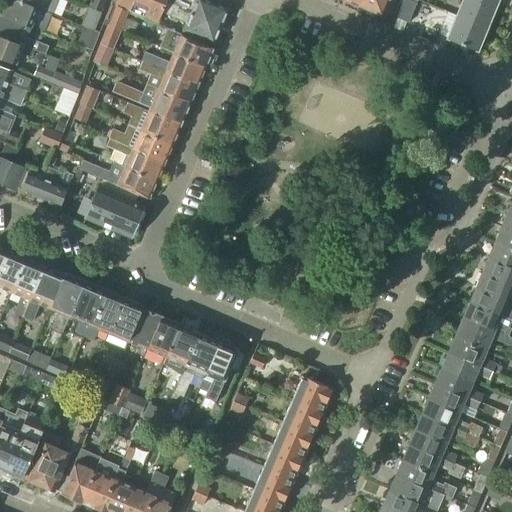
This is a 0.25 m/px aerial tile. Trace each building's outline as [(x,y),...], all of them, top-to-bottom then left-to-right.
[(17,0),(6,0),(1,14),(30,27),(30,28),(45,33),(53,14),(17,0)] [(17,0),(53,14),(57,0),(17,0)] [(107,0),(91,0),(89,7),(102,13),(107,0)] [(111,0),(110,3),(111,3),(110,5),(120,9),(121,8),(129,11),(138,15),(144,17),(158,23),(162,13),(163,13),(167,3),(167,0),(111,0)] [(183,0),(167,0),(167,3),(221,27),(229,10),(220,6),(222,0),(209,0),(209,1),(205,0),(184,0),(183,0)] [(359,0),(358,4),(379,13),(384,0),(359,0)] [(404,0),(397,18),(409,23),(417,4),(408,0),(404,0)] [(494,6),(480,0),(463,0),(457,17),(485,28),(494,6)] [(167,3),(163,13),(186,23),(183,32),(214,45),(221,27),(167,3)] [(107,13),(103,24),(106,26),(121,31),(129,11),(121,8),(120,9),(110,5),(107,13)] [(81,26),(94,31),(102,13),(89,7),(81,26)] [(485,28),(457,17),(447,13),(439,34),(448,38),(447,39),(476,51),(485,28)] [(1,14),(0,16),(0,35),(34,50),(34,51),(45,55),(48,47),(37,43),(26,38),(30,28),(30,27),(1,14)] [(80,26),(84,28),(77,45),(91,51),(99,34),(94,32),(94,31),(81,26),(80,26)] [(106,26),(99,44),(113,50),(121,31),(106,26)] [(166,29),(159,47),(173,53),(204,67),(212,49),(166,29)] [(0,35),(0,58),(15,64),(19,54),(31,58),(34,51),(34,50),(0,35)] [(145,54),(142,62),(196,86),(204,67),(173,53),(168,64),(145,54)] [(142,62),(138,70),(150,75),(146,84),(188,102),(196,86),(142,62)] [(50,83),(54,73),(38,66),(33,76),(50,83)] [(31,80),(0,67),(0,88),(23,98),(31,80)] [(55,73),(54,73),(50,83),(78,95),(82,83),(55,72),(55,73)] [(115,84),(112,91),(127,97),(180,121),(188,102),(146,84),(142,93),(119,83),(118,86),(115,84)] [(92,109),(100,92),(86,86),(78,104),(80,105),(78,109),(90,113),(91,109),(92,109)] [(23,98),(0,88),(0,100),(1,97),(20,105),(23,98)] [(122,113),(131,117),(128,124),(171,142),(179,125),(126,102),(122,113)] [(78,109),(74,119),(85,123),(90,113),(78,109)] [(0,130),(8,134),(15,117),(0,111),(0,130)] [(124,135),(113,130),(109,139),(163,161),(171,142),(128,124),(124,135)] [(44,128),(38,142),(56,150),(62,135),(44,128)] [(0,141),(15,148),(19,139),(8,134),(0,130),(0,141)] [(125,156),(121,165),(155,180),(163,161),(109,139),(106,147),(125,156)] [(0,184),(16,191),(25,169),(0,158),(0,184)] [(83,161),(79,170),(147,199),(155,180),(121,165),(113,162),(109,172),(83,161)] [(61,183),(64,175),(48,168),(44,176),(39,173),(35,172),(32,171),(31,174),(28,173),(20,192),(60,208),(69,186),(61,183)] [(132,235),(144,208),(98,188),(85,219),(127,236),(132,235)] [(511,215),(506,212),(499,228),(511,233),(511,215)] [(511,233),(499,228),(493,243),(511,250),(511,233)] [(511,250),(493,243),(487,258),(511,268),(511,250)] [(6,252),(0,265),(0,288),(11,294),(26,260),(6,252)] [(511,268),(487,258),(480,273),(511,286),(511,268)] [(26,260),(11,294),(21,298),(13,315),(24,319),(45,268),(26,260)] [(45,268),(24,319),(32,323),(39,305),(48,309),(62,276),(45,268)] [(62,276),(48,309),(59,314),(52,329),(54,330),(49,342),(57,345),(68,318),(84,281),(63,273),(62,276)] [(511,286),(480,273),(474,287),(511,303),(511,286)] [(84,281),(68,318),(78,322),(74,333),(83,337),(103,290),(84,281)] [(511,303),(474,287),(468,302),(511,321),(511,319),(511,303)] [(103,290),(83,337),(93,341),(97,333),(98,330),(108,335),(124,298),(103,290)] [(124,298),(108,335),(128,343),(142,309),(143,309),(144,307),(124,298)] [(468,302),(461,318),(506,337),(506,336),(509,329),(508,329),(511,323),(511,321),(468,302)] [(142,309),(128,343),(138,347),(147,351),(161,317),(143,309),(142,309)] [(385,331),(389,323),(373,316),(369,324),(385,331)] [(161,317),(147,351),(166,359),(180,325),(161,317)] [(461,318),(455,333),(487,347),(490,339),(503,345),(511,348),(511,338),(506,336),(506,337),(461,318)] [(180,325),(166,359),(185,367),(199,333),(180,325)] [(185,367),(174,394),(183,398),(193,374),(203,378),(218,341),(199,333),(185,367)] [(0,334),(0,349),(8,353),(13,342),(14,340),(0,334)] [(446,353),(491,372),(498,375),(501,368),(481,360),(485,351),(453,337),(446,353)] [(203,378),(198,389),(208,393),(206,398),(216,402),(225,382),(239,350),(232,348),(218,341),(203,378)] [(8,353),(8,355),(26,362),(31,350),(28,349),(14,343),(13,342),(8,353)] [(31,350),(26,362),(46,371),(51,359),(50,359),(50,358),(31,350)] [(491,372),(446,353),(440,368),(472,381),(475,374),(488,380),(491,372)] [(0,355),(0,379),(2,381),(6,370),(10,360),(0,355)] [(250,364),(262,369),(265,361),(254,356),(250,364)] [(51,359),(46,371),(65,380),(70,368),(51,359)] [(10,360),(6,370),(21,376),(25,366),(10,360)] [(21,376),(17,386),(23,389),(27,379),(40,385),(44,374),(25,366),(21,376)] [(70,368),(65,380),(85,388),(90,376),(70,368)] [(472,381),(440,368),(433,384),(478,403),(482,395),(468,390),(472,381)] [(44,374),(40,385),(60,393),(64,383),(44,374)] [(90,376),(85,388),(104,396),(109,384),(90,376)] [(331,389),(302,377),(292,399),(321,412),(331,389)] [(478,403),(433,384),(427,399),(459,412),(462,405),(475,411),(478,403)] [(116,385),(109,402),(123,408),(130,391),(116,385)] [(77,424),(70,440),(82,445),(98,409),(98,408),(101,399),(88,394),(75,423),(77,424)] [(130,394),(124,408),(140,415),(146,401),(130,394)] [(248,399),(237,394),(234,401),(245,406),(248,399)] [(101,399),(98,408),(98,409),(117,417),(136,425),(140,415),(124,408),(124,409),(123,408),(109,402),(103,399),(103,400),(101,399)] [(292,399),(287,411),(282,422),(312,434),(321,412),(292,399)] [(427,399),(420,414),(478,439),(482,429),(470,423),(469,426),(455,420),(459,412),(427,399)] [(230,410),(241,415),(245,406),(234,401),(230,410)] [(141,420),(158,427),(165,408),(148,402),(141,420)] [(15,415),(6,411),(0,425),(0,468),(3,470),(25,420),(28,414),(25,413),(18,410),(15,415)] [(449,435),(463,440),(461,444),(473,449),(478,439),(420,414),(414,430),(445,443),(449,435)] [(44,428),(25,420),(3,470),(22,478),(26,469),(31,458),(44,428)] [(312,434),(282,422),(273,444),(302,457),(312,434)] [(203,445),(208,433),(199,429),(193,441),(203,445)] [(492,445),(500,448),(507,432),(499,429),(492,445)] [(414,430),(407,445),(452,464),(452,463),(455,456),(442,450),(445,443),(414,430)] [(26,469),(28,470),(25,479),(54,491),(70,454),(56,449),(60,440),(44,433),(33,459),(31,458),(26,469)] [(218,437),(212,434),(208,443),(226,451),(229,444),(217,439),(218,437)] [(95,471),(94,470),(80,502),(100,510),(128,446),(121,443),(107,476),(95,471)] [(226,451),(208,443),(204,454),(222,461),(226,451)] [(511,469),(511,444),(508,443),(498,468),(511,473),(511,469)] [(302,457),(273,444),(263,467),(292,480),(302,457)] [(436,466),(449,471),(448,474),(459,479),(464,468),(452,463),(452,464),(407,445),(401,460),(432,473),(436,466)] [(492,445),(486,460),(493,463),(500,448),(492,445)] [(136,449),(128,446),(100,510),(104,511),(122,511),(133,487),(122,482),(136,449)] [(100,458),(80,450),(61,494),(80,502),(94,470),(95,471),(100,458)] [(477,474),(478,475),(487,479),(493,463),(486,460),(483,459),(477,474)] [(440,494),(444,496),(451,499),(455,489),(443,483),(442,486),(429,481),(432,473),(401,460),(394,475),(440,494)] [(292,480),(263,467),(253,490),(282,502),(292,480)] [(146,492),(133,487),(122,511),(145,511),(162,475),(155,472),(146,492)] [(168,478),(162,475),(145,511),(168,511),(176,495),(163,489),(168,478)] [(388,490),(419,504),(437,511),(444,496),(440,494),(394,475),(388,490)] [(472,490),(481,494),(487,479),(478,475),(472,490)] [(490,486),(502,492),(505,486),(492,481),(490,486)] [(195,491),(207,496),(210,488),(198,483),(195,491)] [(486,496),(486,497),(481,508),(490,511),(491,511),(497,501),(498,502),(502,492),(490,486),(486,496)] [(243,511),(278,511),(282,502),(253,490),(243,511)] [(382,505),(395,511),(397,511),(420,511),(417,510),(419,504),(388,490),(382,505)] [(466,505),(474,509),(481,494),(472,490),(466,505)] [(207,496),(195,491),(191,501),(203,506),(207,496)]
